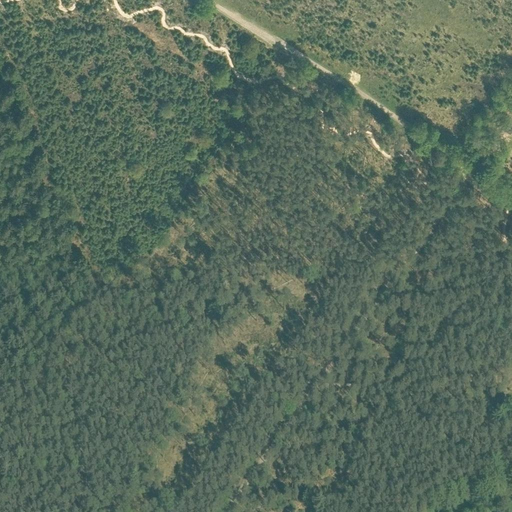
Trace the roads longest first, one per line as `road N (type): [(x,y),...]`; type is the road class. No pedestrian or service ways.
road 1 (track): [(473,166),(227,511)]
road 2 (track): [(473,166),(208,0)]
